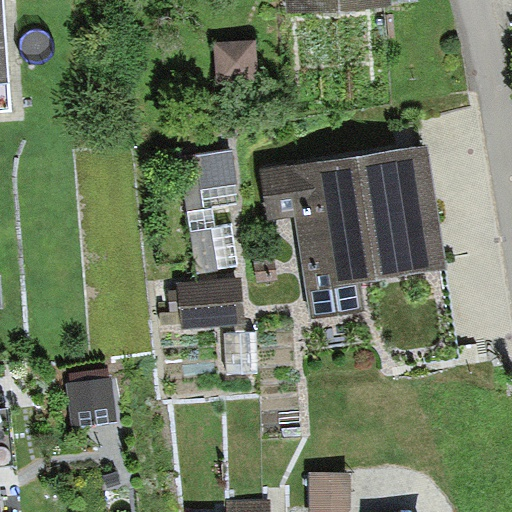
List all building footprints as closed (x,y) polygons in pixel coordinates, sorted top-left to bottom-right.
[(351,269),(428,259),(413,140),(255,161),(261,209),(296,205),(310,310),(356,304),(351,269)] [(204,204),(233,201),(226,150),(197,153),(204,204)] [(236,261),(238,218),(200,216),(198,259),(236,261)] [(181,324),(237,316),(230,275),(175,284),(181,324)] [(308,471),(310,510),(350,508),(348,470),(308,471)] [(420,511),(421,511),(383,511),(265,511),(265,500),(228,501),(228,511),(420,511)]
